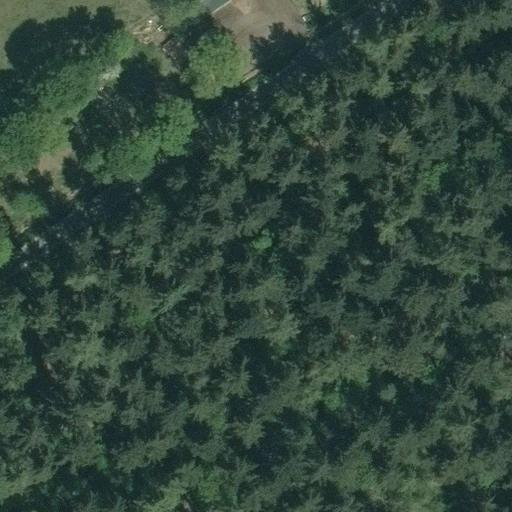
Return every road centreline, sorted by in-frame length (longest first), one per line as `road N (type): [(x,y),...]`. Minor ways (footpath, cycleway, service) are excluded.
road 1 (unknown): [(45,341),(135,254),(265,171),(367,132),(427,90),(453,43),(491,29),(511,10)]
road 2 (unclassified): [(0,271),(399,0)]
